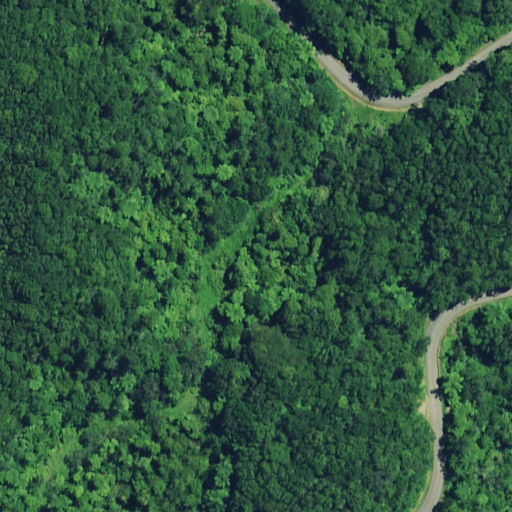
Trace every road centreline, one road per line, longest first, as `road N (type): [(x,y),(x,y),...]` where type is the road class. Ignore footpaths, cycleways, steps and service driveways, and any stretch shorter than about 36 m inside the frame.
road 1 (unclassified): [(272,0),(316,68),(382,106),(511,44)]
road 2 (unclassified): [(511,289),(459,307),(426,337),(424,511)]
